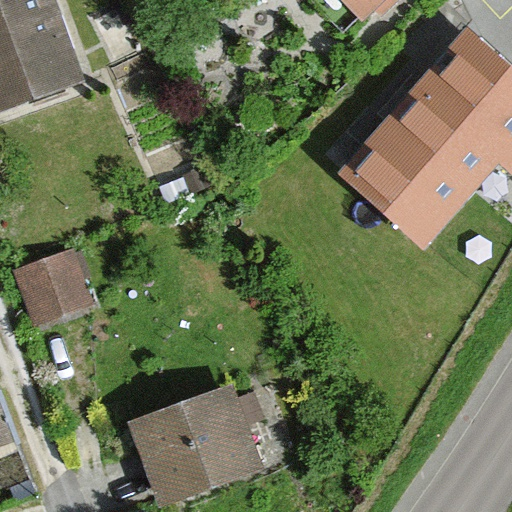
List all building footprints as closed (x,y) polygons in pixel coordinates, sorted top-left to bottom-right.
[(46,0),(22,0),(0,8),(0,117),(79,89),(46,0)] [(337,0),(372,35),(405,0),(337,0)] [(351,189),(439,258),(511,165),(511,72),(469,40),(351,189)] [(16,286),(37,337),(93,314),(72,263),(16,286)] [(128,431),(157,511),(183,511),(260,484),(228,395),(128,431)]
